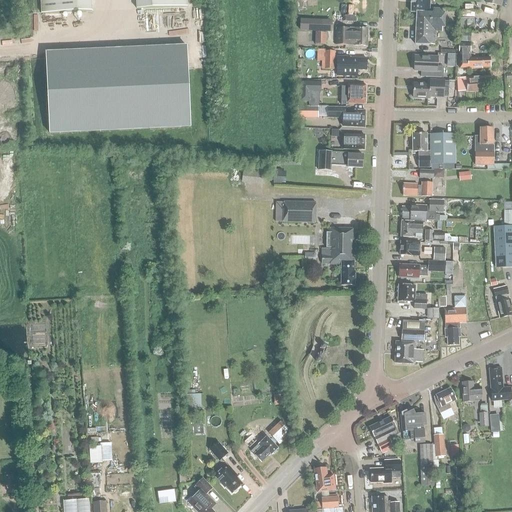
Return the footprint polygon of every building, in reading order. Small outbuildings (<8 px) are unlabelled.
[(91,11),(90,0),(40,0),(41,14),(91,11)] [(186,0),(136,0),(137,9),(187,7),(186,0)] [(416,12),(429,12),(428,0),(410,0),(410,12),(416,12)] [(440,9),(432,9),(432,13),(429,12),(416,12),(415,45),(429,45),(434,45),(434,36),(435,36),(435,32),(441,32),(441,27),(444,28),(444,13),(440,13),(440,9)] [(459,29),(473,29),(473,18),(459,18),(459,29)] [(352,46),(366,46),(367,29),(352,29),(352,31),(349,30),(350,29),(336,28),(335,45),(349,46),(349,45),(352,45),(352,46)] [(314,33),(314,45),(325,45),(325,39),(325,33),(314,33)] [(456,42),(471,42),(471,34),(456,34),(456,42)] [(468,68),(468,69),(482,69),(481,67),(489,67),(489,58),(469,58),(469,52),(470,52),(470,44),(458,44),(459,68),(468,68)] [(190,127),(186,46),(45,53),(49,134),(190,127)] [(324,58),(324,69),(324,70),(334,70),(334,52),(324,51),(324,54),(324,58)] [(366,59),(350,59),(350,57),(336,57),(336,76),(356,77),(356,70),(365,71),(366,59)] [(414,57),(414,71),(426,71),(425,77),(442,78),(443,67),(437,67),(437,58),(414,57)] [(491,76),(482,77),(468,78),(469,81),(465,81),(466,92),(483,91),(483,87),(492,86),(491,76)] [(457,79),(458,88),(465,88),(465,78),(457,79)] [(448,81),(429,81),(429,85),(413,85),(412,98),(429,99),(429,97),(447,98),(448,81)] [(309,92),(320,92),(320,82),(301,82),(300,102),(308,102),(309,92)] [(357,86),(347,86),(347,104),(356,104),(365,105),(365,86),(357,86)] [(302,118),(318,118),(318,107),(302,107),(302,118)] [(342,127),(353,127),(353,128),(364,128),(364,111),(354,111),(354,116),(345,115),(345,108),(327,107),(327,118),(343,118),(342,127)] [(475,145),(476,145),(476,153),(475,153),(475,166),(493,166),(493,153),(492,153),(492,145),(492,129),(480,129),(480,137),(475,137),(475,145)] [(430,165),(431,165),(454,164),(454,134),(429,135),(430,151),(430,165)] [(343,150),(363,150),(364,136),(350,135),(343,135),(343,150)] [(412,152),(421,152),(421,157),(418,157),(418,168),(431,168),(431,165),(430,165),(430,151),(426,151),(426,135),(412,135),(412,152)] [(348,153),(319,152),(318,171),(330,171),(330,166),(347,166),(346,168),(362,169),(363,155),(348,155),(348,153)] [(273,170),(273,177),(274,180),(274,186),(281,186),(282,170),(273,170)] [(257,171),(256,185),(262,186),(264,171),(257,171)] [(433,171),(419,171),(419,179),(433,179),(433,171)] [(462,181),(470,180),(470,172),(462,173),(462,181)] [(421,197),(431,197),(431,183),(422,183),(421,187),(418,187),(418,185),(403,185),(402,196),(417,197),(421,197)] [(402,207),(402,219),(409,219),(409,221),(426,221),(435,221),(436,212),(443,212),(443,200),(429,200),(429,207),(426,207),(426,206),(410,205),(410,207),(402,207)] [(276,203),(275,222),(283,223),(283,203),(276,203)] [(283,203),(283,223),(315,223),(315,203),(283,203)] [(503,224),(511,224),(511,210),(503,210),(503,224)] [(401,222),(400,237),(415,238),(415,237),(421,237),(421,234),(422,234),(422,223),(416,222),(401,222)] [(511,226),(494,227),(496,267),(511,266),(511,226)] [(321,256),(321,264),(327,264),(329,264),(328,265),(334,266),(341,266),(341,286),(353,286),(353,262),(355,262),(355,230),(327,230),(327,249),(322,249),(321,256)] [(424,241),(432,241),(433,231),(425,230),(424,241)] [(400,255),(419,256),(418,256),(418,243),(419,243),(400,242),(400,255)] [(433,261),(444,261),(445,249),(445,246),(438,246),(438,248),(434,248),(433,261)] [(314,262),(314,254),(303,253),(303,262),(314,262)] [(399,265),(399,277),(406,278),(407,278),(407,279),(419,280),(419,276),(427,276),(427,272),(445,273),(445,262),(436,262),(427,261),(427,266),(399,265)] [(397,304),(403,304),(403,302),(414,302),(414,309),(426,309),(426,295),(415,294),(415,285),(398,285),(397,304)] [(493,289),(500,318),(511,315),(510,307),(511,307),(509,299),(508,300),(507,295),(508,294),(506,286),(493,289)] [(458,345),(458,338),(460,338),(459,329),(459,324),(466,324),(465,309),(444,310),(444,325),(445,325),(445,330),(445,338),(447,338),(447,346),(458,345)] [(424,341),(424,331),(401,330),(401,340),(424,341)] [(394,363),(414,364),(414,362),(421,363),(423,361),(423,350),(415,350),(416,343),(395,342),(394,363)] [(490,378),(492,402),(511,400),(511,388),(502,389),(502,385),(503,385),(502,376),(501,376),(501,369),(490,370),(491,378),(490,378)] [(462,383),(464,403),(474,402),(474,399),(481,398),(481,388),(473,389),(473,383),(462,383)] [(456,401),(450,389),(433,397),(435,403),(440,414),(451,409),(449,404),(456,401)] [(200,395),(185,395),(186,408),(200,407),(200,395)] [(284,397),(274,398),(275,407),(285,405),(284,397)] [(414,439),(415,442),(425,442),(424,426),(426,426),(425,414),(415,415),(412,407),(403,411),(404,421),(401,422),(402,440),(414,439)] [(480,413),(481,427),(489,427),(488,413),(480,413)] [(369,427),(380,451),(392,446),(388,439),(398,434),(390,417),(369,427)] [(203,420),(188,420),(188,436),(203,435),(203,420)] [(281,423),(269,434),(278,443),(287,435),(287,429),(281,423)] [(465,425),(463,428),(463,431),(465,433),(469,433),(471,431),(471,427),(468,425),(465,425)] [(244,441),(249,447),(264,435),(257,427),(246,436),(248,438),(244,441)] [(445,457),(443,435),(433,436),(435,458),(445,457)] [(254,455),(262,463),(271,454),(271,455),(278,449),(267,437),(252,452),(255,455),(254,455)] [(228,454),(218,442),(208,450),(219,462),(228,454)] [(88,463),(101,463),(100,445),(88,446),(88,463)] [(420,446),(422,487),(434,486),(433,468),(437,467),(437,461),(433,461),(432,445),(420,446)] [(371,483),(383,483),(383,484),(391,484),(391,478),(400,478),(399,460),(385,461),(385,469),(370,470),(371,483)] [(229,467),(216,478),(225,488),(226,487),(232,494),(233,493),(235,493),(237,491),(237,489),(243,485),(234,475),(235,474),(229,467)] [(326,468),(314,470),(318,493),(335,490),(333,475),(327,476),(326,468)] [(194,486),(199,492),(188,504),(196,511),(212,511),(211,510),(216,505),(206,495),(211,489),(201,479),(194,486)] [(158,498),(175,495),(174,490),(157,492),(158,498)] [(399,511),(399,503),(387,503),(387,497),(372,498),(372,511),(399,511)] [(339,509),(338,498),(321,499),(321,501),(321,510),(339,509)] [(89,511),(89,500),(63,501),(63,511),(89,511)] [(106,511),(105,502),(92,503),(93,511),(106,511)]
